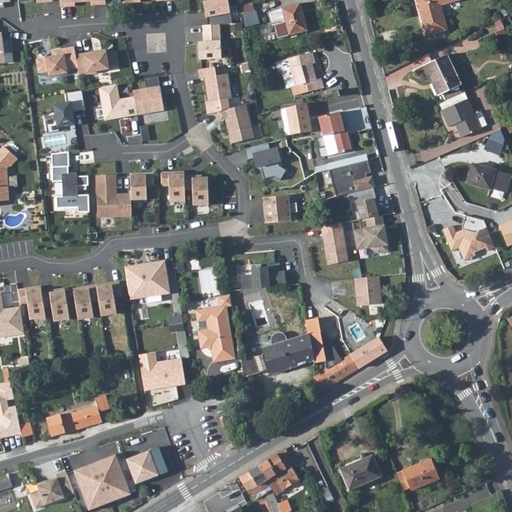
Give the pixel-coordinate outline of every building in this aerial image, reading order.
[(228,0),(209,0),(203,1),(205,17),(230,13),(228,0)] [(462,0),(420,0),(429,36),(450,30),(444,7),(463,2),(462,0)] [(301,3),(283,8),(272,11),(275,24),(279,38),(289,35),(308,31),(301,3)] [(511,16),(502,21),(505,30),(511,26),(511,16)] [(220,25),(203,26),(204,42),(204,45),(199,45),(200,60),(222,59),(220,25)] [(4,53),(12,52),(10,39),(0,40),(0,64),(5,64),(4,53)] [(68,70),(79,69),(76,55),(75,47),(52,51),(53,57),(37,59),(39,73),(48,72),(49,77),(68,74),(68,70)] [(94,52),(76,55),(79,69),(80,75),(88,74),(88,75),(98,73),(98,72),(110,70),(109,66),(119,64),(117,52),(107,54),(107,52),(95,54),(94,52)] [(314,52),(290,57),(299,94),(324,88),(322,78),(316,80),(312,63),(316,62),(314,52)] [(447,56),(425,67),(433,84),(435,83),(442,96),(462,87),(461,84),(470,80),(463,63),(453,68),(447,56)] [(215,68),(199,70),(200,79),(205,79),(209,103),(206,104),(208,114),(217,113),(229,110),(228,100),(232,99),(228,74),(217,76),(215,68)] [(147,89),(133,91),(135,97),(138,115),(164,111),(159,77),(145,80),(147,89)] [(117,85),(99,88),(105,121),(120,118),(119,116),(123,116),(123,118),(138,115),(135,97),(120,100),(117,85)] [(86,110),(82,91),(66,93),(68,103),(54,106),(57,119),(46,121),(48,134),(60,132),(59,128),(75,125),(73,113),(86,110)] [(467,99),(442,110),(448,125),(455,123),(461,137),(480,128),(467,99)] [(307,102),(286,107),(290,135),(308,132),(311,131),(307,102)] [(229,110),(217,113),(220,121),(225,120),(232,144),(255,138),(246,105),(229,110)] [(339,111),(318,116),(323,136),(332,134),(336,153),(351,149),(346,129),(344,129),(339,111)] [(493,129),(486,149),(500,154),(507,134),(493,129)] [(269,143),(244,150),(247,160),(255,159),(257,168),(261,167),(264,179),(273,177),(281,181),(286,171),(279,167),(278,162),(281,162),(278,149),(270,151),(269,143)] [(0,151),(0,201),(8,201),(7,169),(9,165),(11,166),(18,158),(4,146),(0,151)] [(69,153),(52,154),(53,182),(63,182),(63,197),(57,197),(57,209),(78,208),(78,213),(90,213),(89,195),(78,196),(78,187),(89,186),(88,177),(69,177),(69,153)] [(367,161),(328,170),(335,197),(348,194),(371,188),(374,188),(371,177),(366,178),(365,174),(370,173),(367,161)] [(511,177),(473,168),(468,186),(507,195),(511,177)] [(169,172),(161,172),(162,187),(169,187),(170,203),(186,202),(185,191),(185,176),(185,174),(170,175),(169,172)] [(146,175),(131,176),(131,194),(132,201),(147,200),(147,187),(154,187),(154,173),(146,173),(146,175)] [(132,201),(131,194),(123,195),(123,197),(117,197),(116,175),(97,176),(98,218),(132,216),(132,201)] [(193,176),(185,176),(185,191),(193,190),(193,206),(209,206),(208,178),(193,178),(193,176)] [(371,188),(348,194),(350,204),(352,203),(356,221),(364,219),(366,219),(366,218),(377,217),(374,205),(375,205),(371,188)] [(289,196),(264,198),(265,211),(297,208),(297,203),(289,204),(289,196)] [(265,211),(266,224),(291,221),(290,213),(298,212),(297,208),(265,211)] [(366,229),(354,231),(357,250),(370,248),(377,254),(388,252),(381,216),(377,217),(366,218),(366,219),(364,219),(366,229)] [(484,222),(466,217),(463,229),(464,231),(457,234),(454,228),(443,233),(453,254),(460,251),(463,249),(464,252),(474,256),(476,255),(487,250),(488,253),(496,250),(484,222)] [(511,221),(502,227),(511,246),(511,245),(511,221)] [(342,223),(321,227),(329,266),(349,262),(342,223)] [(463,249),(460,251),(466,263),(477,258),(476,255),(474,256),(464,252),(463,249)] [(125,267),(130,300),(170,294),(165,260),(125,267)] [(240,277),(241,291),(286,286),(284,273),(268,274),(267,268),(251,269),(252,276),(240,277)] [(380,277),(355,279),(357,295),(359,295),(359,298),(357,298),(358,307),(382,304),(380,277)] [(112,286),(97,288),(99,300),(102,316),(116,314),(114,298),(121,297),(119,282),(112,283),(112,286)] [(97,288),(97,286),(89,287),(89,289),(74,292),(78,320),(94,317),(92,301),(99,300),(97,288)] [(26,289),(18,291),(21,305),(28,304),(30,320),(46,317),(44,307),(42,293),(42,289),(27,292),(26,289)] [(50,291),(42,293),(44,307),(52,306),(54,322),(70,319),(66,291),(51,294),(50,291)] [(0,337),(25,334),(21,308),(12,309),(13,311),(4,312),(3,310),(1,295),(0,294),(0,337)] [(227,307),(233,306),(231,296),(220,298),(221,307),(197,311),(199,322),(208,321),(209,330),(199,332),(202,349),(208,348),(213,351),(214,363),(236,358),(227,307)] [(316,310),(304,313),(309,334),(315,360),(316,363),(327,360),(316,310)] [(324,316),(322,317),(323,324),(333,322),(331,312),(323,313),(324,316)] [(266,352),(263,353),(268,370),(271,369),(272,371),(289,365),(290,368),(315,360),(309,334),(288,341),(288,339),(288,337),(287,335),(285,334),(282,333),(280,334),(278,335),(276,337),(276,339),(276,342),(277,344),(265,348),(266,352)] [(379,337),(366,345),(374,360),(387,351),(379,337)] [(366,345),(352,354),(360,368),(374,360),(366,345)] [(186,384),(181,358),(157,362),(156,351),(138,354),(147,408),(179,399),(176,386),(186,384)] [(263,353),(257,355),(261,372),(268,370),(263,353)] [(352,354),(315,376),(317,395),(360,368),(352,354)] [(257,355),(242,359),(245,378),(261,372),(257,355)] [(29,359),(19,360),(20,367),(30,366),(29,359)] [(289,365),(272,371),(272,373),(287,369),(290,368),(289,365)] [(19,424),(10,382),(0,384),(0,438),(4,438),(4,436),(8,435),(9,437),(21,434),(19,424)] [(56,414),(47,416),(51,437),(102,422),(100,413),(111,410),(107,395),(95,399),(97,407),(57,418),(56,414)] [(31,422),(19,424),(21,434),(22,438),(33,435),(31,422)] [(161,448),(125,460),(134,485),(142,482),(142,480),(150,478),(151,479),(170,472),(161,448)] [(379,471),(370,451),(339,466),(348,486),(379,471)] [(122,453),(66,474),(74,494),(81,511),(85,511),(137,492),(134,485),(125,460),(122,453)] [(278,453),(259,465),(269,480),(270,484),(273,491),(275,495),(283,490),(283,489),(299,481),(287,459),(283,461),(278,453)] [(437,477),(429,458),(402,469),(410,488),(437,477)] [(252,489),(258,498),(267,493),(264,487),(270,484),(269,480),(259,465),(240,476),(249,490),(252,489)] [(36,511),(74,494),(66,474),(65,472),(55,476),(55,478),(50,480),(51,482),(45,484),(44,483),(37,486),(39,492),(30,496),(36,511)] [(9,474),(0,477),(0,479),(6,490),(13,488),(9,474)] [(274,511),(281,511),(280,507),(278,503),(276,499),(275,496),(275,495),(273,491),(268,493),(274,511)] [(278,503),(280,507),(281,511),(282,511),(291,508),(287,499),(278,503)]
